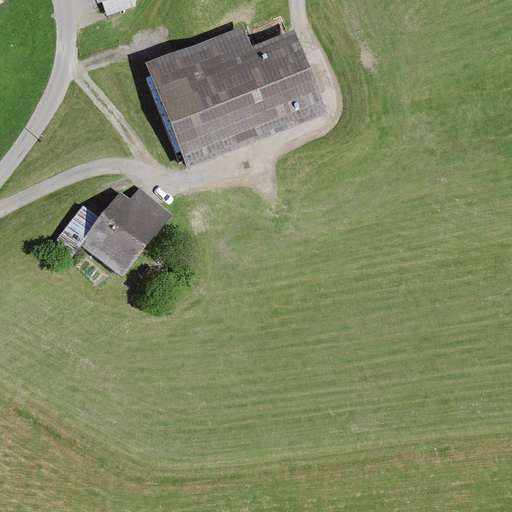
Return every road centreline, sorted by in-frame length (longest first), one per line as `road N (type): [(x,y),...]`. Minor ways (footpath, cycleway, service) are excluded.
road 1 (track): [(0,208),(77,172),(109,167),(186,179),(220,173),(313,129),(327,115),(330,95),(304,33),(300,0)]
road 2 (unclassified): [(59,0),(62,82),(0,178)]
